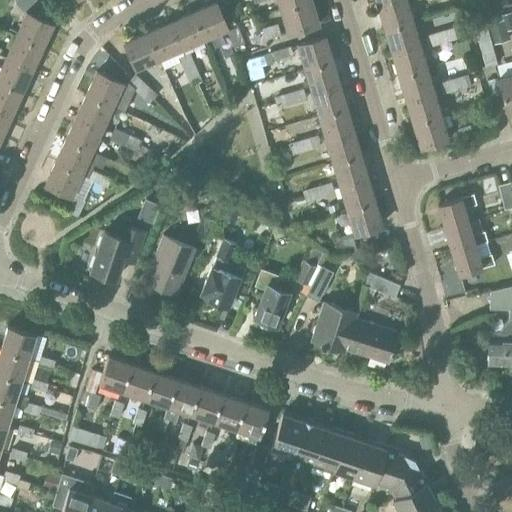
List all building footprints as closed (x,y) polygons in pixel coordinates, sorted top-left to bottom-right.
[(24,11),(34,0),(18,0),(16,3),(24,11)] [(276,0),(287,32),(316,23),(308,0),(276,0)] [(411,20),(405,0),(393,0),(378,5),(385,28),(411,20)] [(486,0),(489,10),(499,8),(498,7),(496,0),(486,0)] [(496,0),(498,7),(499,8),(508,6),(508,5),(506,0),(496,0)] [(214,2),(191,12),(203,38),(225,28),(214,2)] [(14,35),(40,46),(50,23),(25,12),(14,35)] [(191,12),(169,22),(180,48),(203,38),(191,12)] [(497,64),(487,27),(488,27),(493,44),(509,39),(507,30),(511,28),(511,16),(511,14),(510,12),(485,18),(486,25),(475,28),(485,67),(497,64)] [(418,44),(411,20),(385,28),(392,52),(418,44)] [(180,48),(169,22),(146,32),(158,58),(180,48)] [(263,28),(267,39),(281,35),(277,24),(263,28)] [(227,29),(238,54),(249,49),(239,25),(227,29)] [(457,38),(455,33),(453,26),(452,27),(439,31),(442,42),(457,38)] [(442,42),(439,31),(424,35),(428,47),(442,42)] [(158,58),(146,32),(124,41),(135,68),(158,58)] [(14,35),(4,57),(29,69),(40,46),(14,35)] [(304,68),(330,60),(323,37),(297,45),(304,68)] [(425,67),(418,44),(392,52),(399,75),(425,67)] [(269,51),(272,61),(293,55),(290,45),(269,51)] [(189,52),(178,57),(190,85),(201,80),(189,52)] [(29,69),(4,57),(0,65),(0,82),(19,91),(29,69)] [(337,84),(330,60),(304,68),(311,92),(337,84)] [(425,67),(399,75),(406,99),(432,91),(425,67)] [(94,71),(84,93),(109,105),(111,106),(121,83),(122,82),(95,70),(94,71)] [(511,72),(496,76),(496,77),(486,79),(490,97),(500,94),(505,113),(511,110),(511,72)] [(135,73),(126,82),(149,103),(157,95),(135,73)] [(453,78),(456,89),(471,85),(467,73),(453,78)] [(456,89),(453,78),(438,82),(442,94),(456,89)] [(0,109),(9,113),(19,91),(0,82),(0,109)] [(337,84),(311,92),(318,115),(344,107),(337,84)] [(306,99),(303,87),(274,96),(277,108),(306,99)] [(432,91),(406,99),(413,123),(439,115),(432,91)] [(84,93),(74,116),(99,127),(101,128),(111,106),(109,105),(84,93)] [(344,107),(318,115),(325,138),(351,131),(344,107)] [(0,132),(9,113),(0,109),(0,132)] [(439,115),(413,123),(420,146),(447,138),(439,115)] [(74,116),(64,138),(89,150),(91,151),(91,150),(101,128),(99,127),(74,116)] [(114,127),(110,138),(136,150),(139,145),(141,139),(115,127),(114,127)] [(454,132),(457,143),(473,137),(469,127),(454,132)] [(351,131),(325,138),(332,162),(358,154),(351,131)] [(321,146),(317,134),(288,143),(291,155),(321,146)] [(64,138),(53,161),(79,172),(89,150),(64,138)] [(332,162),(337,176),(330,179),(330,181),(302,189),(306,201),(335,193),(333,187),(340,185),(339,185),(365,177),(358,154),(332,162)] [(53,161),(43,184),(69,195),(79,172),(53,161)] [(87,178),(107,187),(111,178),(91,169),(87,178)] [(178,176),(173,174),(170,182),(175,184),(178,176)] [(372,201),(365,177),(339,185),(340,185),(347,208),(372,201)] [(511,188),(510,181),(498,184),(505,209),(511,207),(511,188)] [(473,191),(460,195),(437,202),(444,226),(467,219),(463,205),(476,202),(473,191)] [(73,197),(67,212),(76,215),(82,200),(73,197)] [(372,201),(347,208),(354,232),(379,224),(372,201)] [(241,207),(228,202),(222,218),(235,223),(240,209),(241,207)] [(337,203),(328,206),(330,212),(339,209),(337,203)] [(471,232),(467,219),(444,226),(451,249),(474,243),(487,239),(483,228),(471,232)] [(103,230),(89,270),(114,278),(123,252),(135,256),(143,230),(120,223),(117,234),(103,230)] [(338,254),(357,250),(353,233),(333,237),(338,254)] [(161,234),(142,280),(176,294),(193,247),(161,234)] [(222,268),(225,261),(226,262),(235,242),(223,237),(208,274),(207,274),(200,291),(205,293),(203,297),(227,307),(240,275),(222,268)] [(477,255),(474,243),(451,249),(458,273),(481,266),(494,262),(490,251),(477,255)] [(315,265),(305,260),(303,259),(294,278),(307,284),(323,251),(322,251),(315,265)] [(323,251),(307,284),(302,293),(318,301),(333,271),(321,265),(327,253),(323,251)] [(369,270),(364,283),(394,296),(399,283),(369,270)] [(275,325),(287,292),(265,284),(253,317),(258,319),(259,324),(267,327),(271,324),(275,325)] [(498,331),(497,331),(497,329),(488,329),(487,363),(511,362),(511,284),(494,289),(490,290),(489,308),(509,309),(509,320),(498,331)] [(347,346),(355,317),(357,311),(323,300),(310,340),(320,343),(319,345),(324,346),(324,345),(345,351),(347,346)] [(397,330),(355,317),(347,346),(388,359),(391,350),(392,351),(394,346),(392,346),(393,344),(396,345),(399,343),(401,339),(399,336),(396,335),(397,330)] [(0,343),(0,348),(28,357),(35,333),(6,324),(0,343)] [(39,360),(28,357),(0,348),(0,373),(21,380),(31,383),(39,360)] [(120,391),(130,361),(107,354),(97,383),(120,391)] [(55,359),(40,355),(37,364),(52,369),(55,359)] [(153,369),(130,361),(120,391),(143,399),(153,369)] [(90,368),(83,389),(92,392),(87,406),(96,410),(101,395),(94,392),(101,372),(90,368)] [(176,377),(153,369),(143,399),(166,407),(176,377)] [(21,380),(0,373),(0,398),(14,403),(14,402),(25,405),(24,408),(39,413),(40,411),(40,409),(41,405),(42,403),(27,399),(28,396),(17,392),(21,380)] [(166,407),(163,415),(160,414),(155,429),(159,431),(164,432),(169,418),(175,420),(178,411),(189,414),(199,385),(176,377),(166,407)] [(33,378),(31,388),(45,392),(48,382),(33,378)] [(222,392),(199,385),(189,414),(212,422),(222,392)] [(222,392),(212,422),(235,430),(245,400),(222,392)] [(0,398),(0,424),(6,426),(7,425),(14,403),(0,398)] [(123,402),(114,399),(109,414),(119,417),(123,402)] [(245,400),(235,430),(258,437),(268,408),(245,400)] [(40,409),(40,411),(54,415),(64,418),(66,419),(68,413),(41,405),(40,409)] [(147,410),(137,407),(132,422),(142,425),(147,410)] [(290,456),(303,417),(294,414),(293,416),(282,412),(269,449),(290,456)] [(303,417),(290,456),(311,463),(323,426),(312,423),(313,421),(303,417)] [(32,436),(35,426),(20,421),(17,431),(32,436)] [(181,438),(177,451),(184,452),(187,440),(191,425),(182,422),(178,437),(181,438)] [(323,426),(311,463),(331,469),(344,431),(335,428),(334,430),(323,426)] [(215,433),(205,430),(200,444),(210,448),(215,433)] [(344,431),(331,469),(352,476),(364,440),(353,437),(354,434),(344,431)] [(431,445),(428,435),(419,438),(422,448),(431,445)] [(117,436),(112,451),(125,455),(130,440),(117,436)] [(238,440),(228,437),(223,452),(233,455),(238,440)] [(52,440),(49,451),(58,454),(61,442),(52,440)] [(375,444),(364,440),(352,476),(372,483),(385,445),(375,442),(375,444)] [(252,502),(269,449),(270,446),(256,442),(239,498),(252,502)] [(28,449),(13,445),(10,454),(25,459),(28,449)] [(385,445),(372,483),(373,483),(374,481),(388,486),(394,497),(392,498),(428,480),(422,468),(420,469),(414,457),(397,451),(398,449),(385,445)] [(63,459),(72,462),(76,449),(67,446),(63,459)] [(118,476),(122,463),(113,459),(109,472),(118,476)] [(190,459),(187,467),(195,469),(197,462),(190,459)] [(131,466),(122,463),(118,476),(127,479),(131,466)] [(19,479),(19,478),(20,473),(6,468),(3,478),(17,482),(19,479)] [(45,486),(56,489),(57,484),(60,475),(49,472),(45,486)] [(56,489),(51,505),(61,508),(59,511),(82,511),(89,495),(93,483),(61,472),(57,484),(56,489)] [(159,488),(164,476),(155,473),(150,485),(159,488)] [(172,479),(164,476),(159,488),(168,491),(172,479)] [(19,479),(17,482),(16,487),(27,491),(30,482),(19,479)] [(428,480),(392,498),(398,511),(415,511),(436,502),(431,491),(433,490),(429,481),(428,481),(428,480)] [(280,487),(270,484),(265,497),(275,501),(280,487)] [(128,511),(130,509),(134,497),(113,490),(109,502),(105,511),(128,511)] [(296,508),(300,494),(290,491),(286,504),(296,508)] [(0,493),(0,503),(10,507),(13,497),(0,493)] [(310,497),(300,494),(296,508),(305,511),(310,497)] [(89,495),(82,511),(105,511),(109,502),(89,495)] [(152,511),(161,511),(164,505),(156,502),(152,511)] [(436,502),(415,511),(443,511),(443,510),(441,511),(436,502)]
